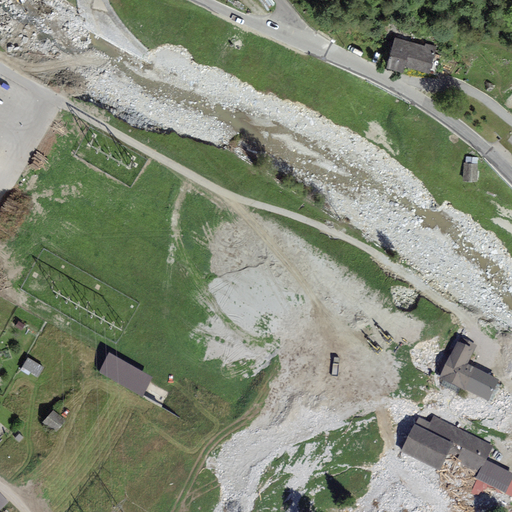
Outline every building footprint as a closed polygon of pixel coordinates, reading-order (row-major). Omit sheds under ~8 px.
[(435,48),(394,37),(387,65),(403,69),(404,64),(429,70),(435,48)] [(477,164),(463,163),(462,180),(476,181),(477,164)] [(26,325),(18,320),(15,325),(22,329),(26,325)] [(474,353),(457,344),(440,379),(490,403),(499,382),(467,367),(474,353)] [(151,380),(108,355),(98,373),(141,397),(151,380)] [(44,367),(28,357),(22,368),(37,377),(44,367)] [(65,421),(53,410),(42,421),(55,432),(65,421)] [(430,425),(418,419),(401,453),(440,472),(446,459),(476,474),(490,446),(434,418),(430,425)] [(511,474),(486,462),(470,494),(503,510),(510,497),(511,498),(511,474)] [(0,510),(8,503),(0,494),(0,510)]
